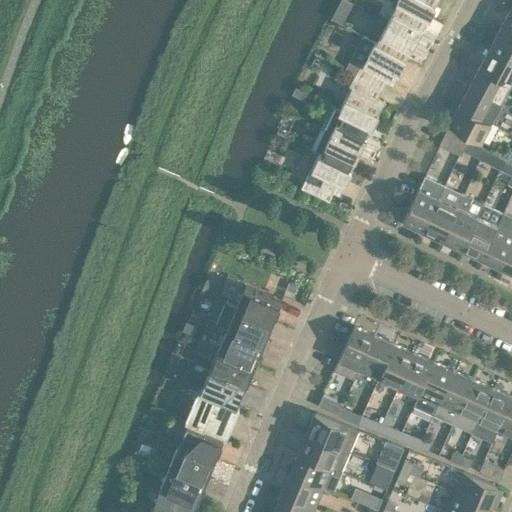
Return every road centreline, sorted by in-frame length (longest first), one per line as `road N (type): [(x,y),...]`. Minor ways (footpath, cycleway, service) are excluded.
road 1 (residential): [(349,260),(414,110),(474,0)]
road 2 (residential): [(235,511),(349,260)]
road 3 (residential): [(511,331),(349,260)]
